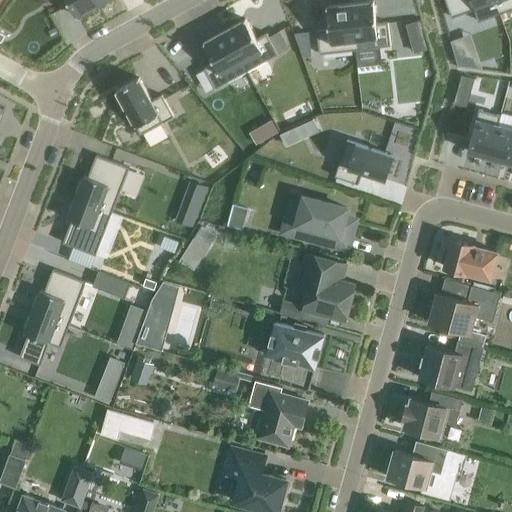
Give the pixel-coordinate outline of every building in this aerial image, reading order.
[(98,6),(94,0),(66,0),(77,18),(98,6)] [(478,23),(500,15),(494,0),(444,0),(451,19),(474,11),(478,23)] [(511,0),(494,0),(500,15),(511,11),(511,0)] [(349,5),(354,41),(377,39),(378,48),(391,47),(388,23),(376,24),(373,2),(349,5)] [(330,44),(354,41),(349,5),(326,8),(328,30),(316,31),(319,55),(332,54),(330,44)] [(245,20),(224,32),(242,64),(262,53),(267,61),(278,55),(266,34),(256,40),(245,20)] [(299,44),(310,43),(308,31),(295,33),(299,44)] [(242,64),(224,32),(203,43),(214,63),(203,69),(215,90),(226,84),(221,75),(242,64)] [(427,48),(424,36),(412,39),(416,51),(427,48)] [(456,55),(459,66),(466,64),(463,52),(456,55)] [(461,76),(458,88),(465,90),(469,78),(461,76)] [(114,97),(119,107),(123,105),(135,127),(158,115),(163,123),(174,117),(162,96),(151,102),(139,79),(116,92),(117,95),(114,97)] [(272,119),(251,131),(257,141),(278,130),(272,119)] [(489,158),(498,125),(476,119),(467,152),(489,158)] [(489,158),(510,163),(511,154),(511,128),(498,125),(489,158)] [(295,127),(282,133),(286,143),(299,138),(295,127)] [(334,177),(356,185),(360,173),(385,182),(394,157),(355,144),(347,168),(337,165),(334,177)] [(84,177),(75,199),(112,213),(120,191),(108,186),(117,164),(96,156),(88,178),(84,177)] [(198,182),(195,190),(207,194),(210,186),(198,182)] [(295,234),(349,249),(357,218),(346,215),(348,207),(305,196),(295,234)] [(112,213),(75,199),(67,220),(71,222),(62,244),(83,252),(92,230),(104,234),(112,213)] [(250,207),(234,203),(228,225),(243,229),(250,207)] [(202,224),(190,244),(205,254),(217,234),(202,224)] [(161,246),(176,252),(180,240),(165,234),(161,246)] [(491,277),(498,251),(474,245),(475,244),(453,238),(450,248),(447,247),(443,261),(447,262),(446,266),(467,272),(467,271),(491,277)] [(307,308),(346,319),(356,283),(342,279),(347,263),(307,252),(297,289),(309,292),(305,308),(307,308)] [(32,313),(69,327),(77,305),(65,300),(74,278),(53,270),(44,292),(40,291),(32,313)] [(125,297),(131,282),(99,270),(94,284),(93,285),(125,297)] [(145,279),(142,287),(154,291),(156,284),(145,279)] [(167,326),(178,285),(163,281),(152,298),(145,320),(167,326)] [(494,320),(501,292),(472,284),(468,300),(438,292),(438,294),(434,293),(431,307),(434,308),(431,321),(471,332),(475,315),(494,320)] [(146,309),(132,304),(128,313),(142,318),(146,309)] [(60,349),(69,327),(32,313),(24,335),(28,336),(19,359),(40,366),(49,344),(60,349)] [(325,334),(276,320),(261,375),(310,388),(325,334)] [(122,331),(118,341),(133,346),(136,337),(122,331)] [(472,390),(484,346),(459,340),(456,350),(429,343),(426,354),(423,354),(421,364),(423,364),(420,376),(472,390)] [(144,382),(151,363),(136,358),(129,377),(144,382)] [(218,367),(214,384),(236,390),(240,374),(218,367)] [(284,387),(257,379),(250,402),(267,406),(258,436),(289,444),(295,424),(301,426),(308,400),(282,393),(284,387)] [(456,424),(463,398),(440,392),(437,403),(412,397),(410,403),(408,403),(404,418),(406,419),(404,426),(441,435),(445,421),(456,424)] [(99,401),(110,406),(113,398),(102,394),(99,401)] [(183,445),(186,428),(160,423),(157,440),(183,445)] [(448,448),(423,441),(419,455),(396,449),(394,456),(390,455),(386,471),(389,472),(388,475),(426,486),(431,470),(442,473),(448,448)] [(236,500),(278,511),(287,479),(262,472),(267,455),(232,445),(225,472),(242,476),(236,500)] [(150,454),(139,450),(133,466),(145,469),(150,454)] [(10,453),(0,480),(0,481),(17,487),(27,459),(10,453)] [(61,500),(81,507),(88,489),(94,470),(74,463),(61,500)] [(94,470),(88,489),(95,492),(103,471),(95,468),(94,470)] [(144,488),(136,511),(153,511),(159,493),(144,488)] [(64,511),(66,509),(25,494),(18,511),(64,511)] [(404,511),(402,511),(380,506),(378,511),(422,511),(424,504),(408,500),(404,511)] [(94,501),(93,501),(89,511),(106,511),(108,507),(94,502),(94,501)]
